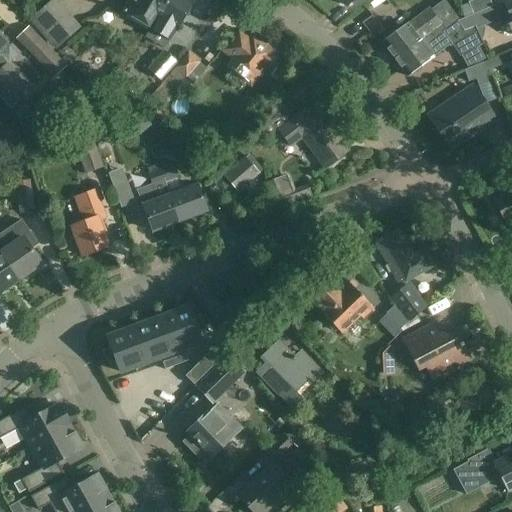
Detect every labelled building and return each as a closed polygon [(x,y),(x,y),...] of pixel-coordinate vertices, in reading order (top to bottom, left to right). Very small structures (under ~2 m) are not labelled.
[(56,0),(52,0),(28,21),(55,51),(81,28),(56,0)] [(151,29),(156,21),(156,20),(165,5),(167,0),(129,0),(122,13),(150,30),(151,29)] [(194,4),(187,0),(167,0),(165,5),(156,20),(156,21),(151,29),(170,41),(175,31),(176,32),(194,4)] [(442,0),(431,8),(382,43),(395,61),(431,35),(434,38),(446,29),(446,30),(457,22),(442,0)] [(472,15),(457,22),(464,31),(474,27),(475,30),(492,22),(493,24),(508,24),(511,34),(511,0),(508,0),(492,7),(472,15)] [(474,0),(467,3),(472,15),(492,7),(488,0),(474,0)] [(463,19),(472,15),(467,4),(458,8),(463,19)] [(407,77),(443,51),(449,47),(453,48),(460,57),(481,45),(474,29),(464,33),(458,24),(448,32),(446,30),(446,29),(434,38),(431,35),(395,61),(407,77)] [(28,28),(16,38),(54,81),(66,70),(28,28)] [(239,91),(246,82),(251,86),(264,70),(270,75),(281,62),(274,57),(276,55),(252,36),(248,40),(238,32),(223,51),(233,60),(228,67),(232,70),(224,80),(239,91)] [(0,36),(0,76),(10,68),(0,57),(0,53),(9,46),(0,36)] [(175,63),(164,52),(148,70),(159,80),(175,63)] [(189,52),(175,68),(186,78),(200,61),(189,52)] [(490,83),(483,63),(464,71),(469,82),(476,79),(479,87),(490,83)] [(473,88),(429,117),(448,147),(469,133),(472,137),(495,122),(473,88)] [(318,103),(299,116),(289,104),(258,127),(268,140),(279,132),(289,146),(302,137),(325,169),(347,153),(324,121),(328,117),(318,103)] [(103,114),(100,117),(90,128),(111,147),(124,134),(103,114)] [(70,131),(84,169),(101,162),(87,125),(70,131)] [(262,170),(250,156),(225,178),(238,192),(262,170)] [(173,166),(160,171),(164,184),(178,179),(173,166)] [(153,188),(164,184),(160,171),(148,175),(153,188)] [(178,179),(164,184),(179,222),(206,212),(195,183),(181,188),(178,179)] [(134,203),(127,182),(113,187),(121,208),(134,203)] [(179,222),(164,184),(153,188),(156,197),(141,203),(142,205),(132,208),(142,236),(179,222)] [(35,212),(32,188),(16,190),(19,214),(35,212)] [(73,198),(83,224),(72,228),(82,257),(107,248),(102,234),(105,232),(101,220),(106,218),(96,190),(73,198)] [(511,190),(493,201),(506,226),(511,222),(511,190)] [(432,266),(422,249),(412,255),(399,231),(381,241),(382,242),(377,245),(399,283),(404,281),(404,282),(432,266)] [(0,254),(0,255),(17,281),(41,265),(24,239),(0,254)] [(0,292),(17,281),(0,255),(0,292)] [(345,280),(339,286),(335,283),(315,304),(325,314),(324,316),(328,320),(326,322),(335,331),(337,328),(341,333),(358,316),(362,320),(373,309),(345,280)] [(427,307),(409,284),(390,299),(408,322),(427,307)] [(408,323),(408,322),(392,306),(384,315),(399,331),(408,323)] [(121,333),(107,338),(108,342),(111,349),(104,351),(103,350),(101,351),(109,365),(116,362),(120,373),(201,342),(197,332),(205,329),(199,314),(198,315),(198,316),(192,319),(190,312),(189,308),(175,313),(147,323),(136,328),(121,333)] [(456,370),(454,366),(469,359),(453,329),(439,336),(432,324),(401,340),(417,370),(424,367),(431,379),(440,374),(442,378),(456,370)] [(221,343),(191,366),(200,378),(229,354),(221,343)] [(301,351),(295,356),(291,352),(289,354),(279,343),(262,359),(267,364),(258,373),(292,410),(303,400),(295,393),(307,381),(311,385),(323,374),(301,351)] [(391,369),(391,347),(388,347),(381,355),(381,369),(391,369)] [(162,363),(165,370),(188,361),(185,354),(162,363)] [(245,371),(230,355),(197,386),(212,402),(245,371)] [(485,389),(457,404),(469,426),(497,411),(485,389)] [(450,408),(442,394),(425,404),(433,418),(450,408)] [(33,419),(26,407),(0,421),(0,438),(19,428),(30,448),(70,426),(58,405),(33,419)] [(187,433),(189,436),(181,443),(199,461),(206,453),(211,458),(241,429),(237,425),(231,419),(218,406),(208,416),(206,414),(187,433)] [(242,409),(231,419),(237,425),(247,414),(242,409)] [(82,448),(70,426),(30,448),(42,469),(13,484),(19,494),(26,490),(29,493),(64,474),(57,461),(82,448)] [(275,462),(293,444),(282,434),(264,452),(275,462)] [(511,455),(495,465),(487,451),(467,461),(468,463),(453,471),(466,496),(499,478),(506,490),(511,487),(511,455)] [(238,497),(252,511),(264,511),(293,484),(271,463),(238,497)] [(72,489),(66,477),(31,497),(38,510),(50,504),(54,511),(81,511),(109,497),(97,476),(72,489)] [(313,511),(344,511),(347,510),(330,488),(307,504),(313,511)] [(117,511),(109,497),(81,511),(117,511)] [(23,511),(19,503),(9,509),(11,511),(23,511)]
